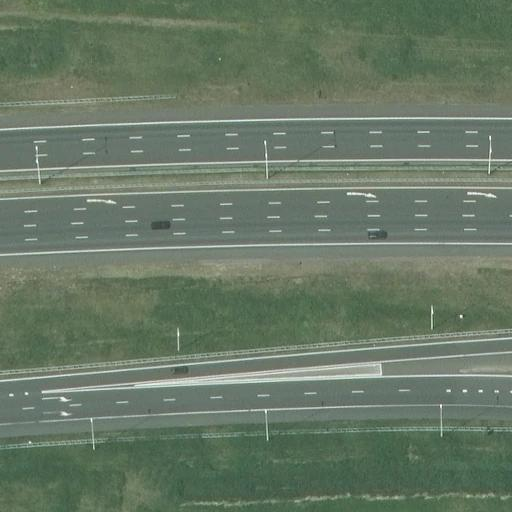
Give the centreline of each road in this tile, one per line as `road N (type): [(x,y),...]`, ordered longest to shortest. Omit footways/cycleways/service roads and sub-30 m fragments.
road 1 (motorway): [(0,231),(179,222),(511,225)]
road 2 (motorway): [(511,142),(0,153)]
road 3 (motorway): [(38,399),(511,348)]
road 4 (motorway): [(38,399),(511,395)]
